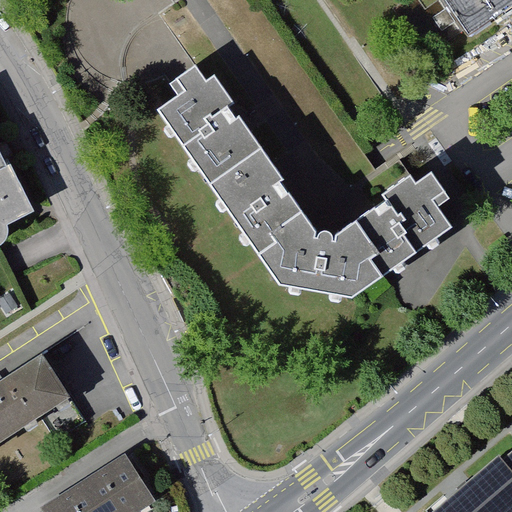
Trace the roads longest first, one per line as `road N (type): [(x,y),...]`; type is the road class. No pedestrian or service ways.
road 1 (residential): [(224,511),(58,143),(0,43)]
road 2 (secondary): [(511,330),(289,511)]
road 3 (unknown): [(179,413),(20,507)]
